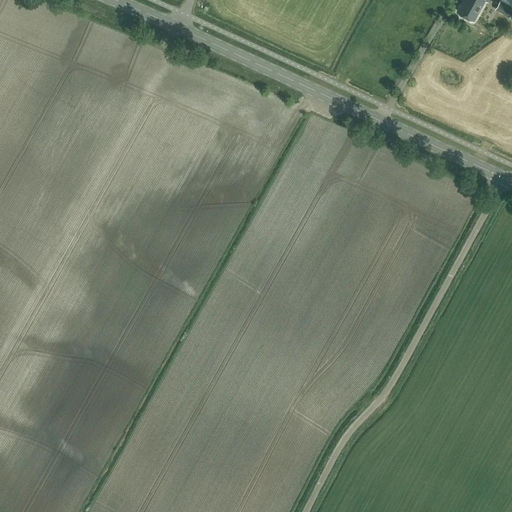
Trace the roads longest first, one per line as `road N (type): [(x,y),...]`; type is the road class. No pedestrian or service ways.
road 1 (secondary): [(504,178),(109,0)]
road 2 (unclassified): [(306,511),(341,444),(387,391),(504,178)]
